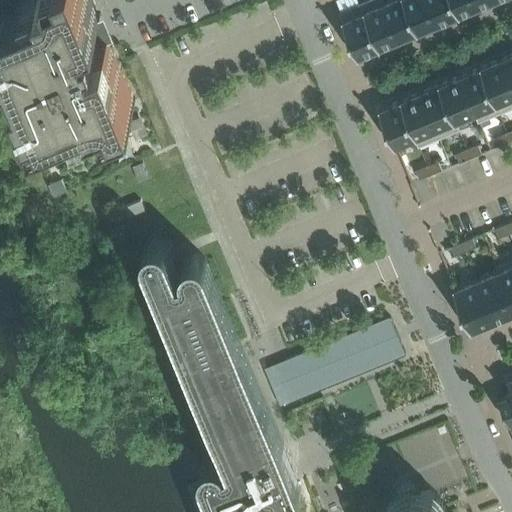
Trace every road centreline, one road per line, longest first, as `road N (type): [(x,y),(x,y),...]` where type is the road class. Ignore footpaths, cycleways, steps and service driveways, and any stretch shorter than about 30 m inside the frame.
road 1 (residential): [(343,107),(445,359)]
road 2 (residential): [(511,4),(331,79)]
road 3 (residential): [(343,107),(511,40)]
road 4 (residential): [(445,359),(511,504)]
